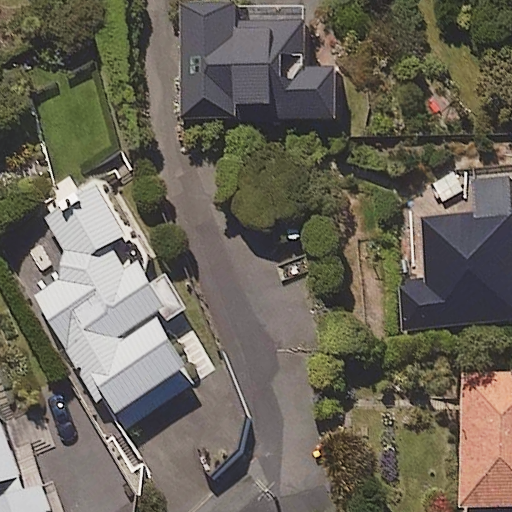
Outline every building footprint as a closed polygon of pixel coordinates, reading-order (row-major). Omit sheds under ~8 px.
[(240,6),(184,7),(185,121),(249,121),(249,108),(286,108),(286,121),(343,121),(343,72),(311,73),(311,20),(240,21),(240,6)] [(511,177),(479,179),(481,216),(419,219),(421,261),(402,262),(405,327),(511,321),(511,177)] [(37,295),(98,403),(112,395),(129,424),(198,385),(163,322),(187,308),(171,281),(161,287),(100,181),(46,212),(57,230),(28,246),(51,287),(37,295)] [(511,374),(465,374),(463,507),(511,508),(511,374)] [(0,511),(66,511),(33,413),(0,424),(0,511)]
